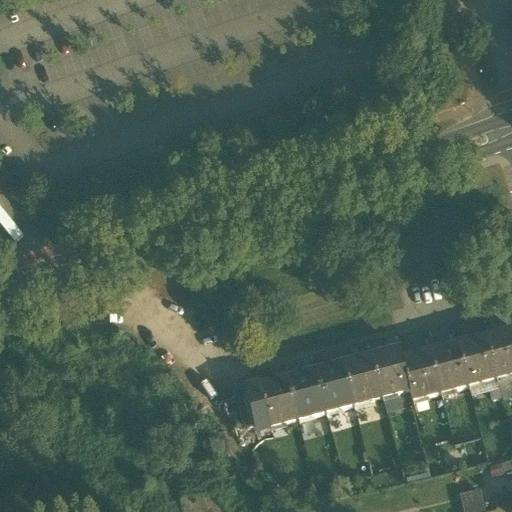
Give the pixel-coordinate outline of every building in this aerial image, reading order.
[(504,336),(487,340),(487,341),(497,380),(498,380),(497,376),(511,373),(511,374),(511,335),(504,337),(504,336)] [(497,380),(487,341),(476,344),(476,343),(459,347),(459,348),(469,387),(470,387),(469,384),(484,380),(484,383),(497,380)] [(469,387),(459,348),(448,351),(448,350),(431,354),(432,355),(441,394),(442,394),(441,391),(456,387),(456,390),(469,387)] [(389,354),(373,358),(373,359),(382,399),(383,398),(383,395),(397,391),(398,395),(400,394),(410,392),(411,392),(403,361),(404,361),(401,351),(400,351),(401,352),(390,355),(389,354)] [(441,394),(432,355),(420,358),(420,357),(404,361),(403,361),(411,392),(410,392),(412,402),(414,401),(413,398),(428,394),(429,397),(441,394)] [(382,399),(373,359),(362,362),(361,361),(344,365),(345,366),(354,406),(355,405),(354,402),(369,398),(370,402),(382,399)] [(354,406),(345,366),(333,369),(333,368),(316,372),(317,374),(326,413),(327,412),(326,409),(341,405),(342,409),(354,406)] [(326,413),(317,374),(305,376),(305,375),(288,379),(289,381),(298,420),(299,419),(298,416),(313,412),(314,416),(326,413)] [(511,376),(498,380),(497,380),(499,390),(501,396),(511,393),(511,376)] [(484,383),(470,387),(469,387),(471,397),(499,390),(497,380),(484,383)] [(298,420),(289,381),(278,383),(277,382),(261,386),(260,387),(270,427),(271,426),(270,423),(285,419),(286,423),(298,420)] [(261,383),(246,387),(247,390),(256,424),(257,424),(261,429),(270,427),(260,387),(261,386),(261,383)] [(247,390),(233,393),(245,427),(256,424),(247,390)] [(398,395),(383,398),(382,399),(386,414),(404,410),(400,394),(398,395)] [(511,461),(503,464),(506,476),(511,474),(511,461)] [(460,496),(463,511),(485,511),(481,491),(460,496)] [(494,499),(497,510),(511,506),(511,497),(511,495),(494,499)]
